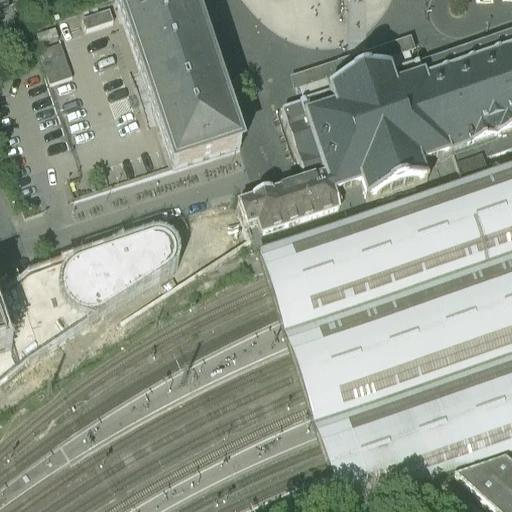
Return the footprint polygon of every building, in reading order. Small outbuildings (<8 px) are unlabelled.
[(170,178),(244,154),(214,65),(191,0),(112,0),(110,1),(144,101),(169,175),(170,178)] [(112,27),(108,15),(78,25),(82,37),(112,27)] [(238,206),(247,231),(252,229),(258,227),(267,252),(436,195),(465,185),(479,180),(484,178),(489,177),(490,176),(511,169),(506,152),(511,150),(511,30),(460,48),(450,52),(417,63),(413,52),(417,51),(412,37),(369,52),(343,61),(291,79),(296,93),(300,91),(305,104),(287,110),(301,150),(305,162),(310,176),(273,190),(237,202),(238,206)] [(58,46),(37,53),(42,65),(50,89),(71,82),(58,46)] [(511,166),(509,168),(414,201),(255,254),(259,267),(266,289),(275,315),(282,337),(511,261),(511,166)] [(18,292),(12,297),(0,301),(0,386),(26,366),(102,316),(166,275),(171,270),(174,265),(175,260),(174,255),(172,250),(168,246),(164,243),(158,241),(151,241),(78,267),(29,284),(22,288),(18,292)] [(511,261),(282,337),(289,359),(295,375),(301,391),(307,408),(313,426),(510,357),(511,356),(511,261)] [(511,356),(511,357),(313,426),(319,445),(325,462),(339,499),(341,506),(511,449),(511,356)] [(511,511),(511,469),(503,462),(454,479),(491,511),(511,511)]
